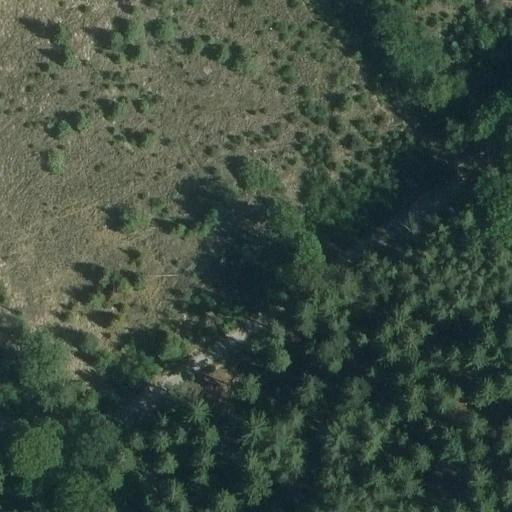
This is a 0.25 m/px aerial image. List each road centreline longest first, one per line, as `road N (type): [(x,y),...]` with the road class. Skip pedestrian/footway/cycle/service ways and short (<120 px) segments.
road 1 (track): [(458,178),(133,406),(143,511)]
road 2 (track): [(458,178),(331,0)]
